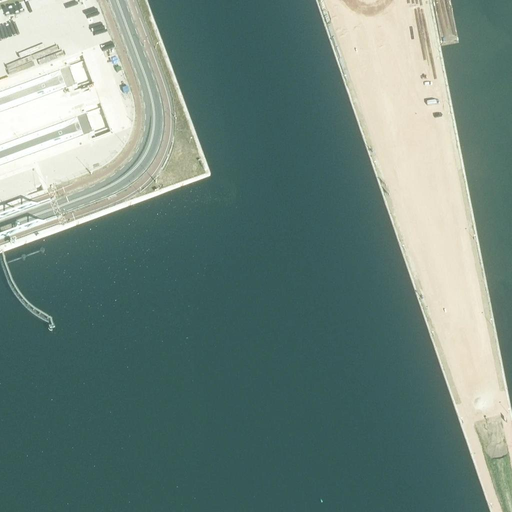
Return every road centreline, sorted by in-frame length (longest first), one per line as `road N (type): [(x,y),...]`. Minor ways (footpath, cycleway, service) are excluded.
road 1 (residential): [(504,511),(333,0)]
road 2 (secondary): [(116,0),(152,99),(149,148),(120,182),(0,228)]
